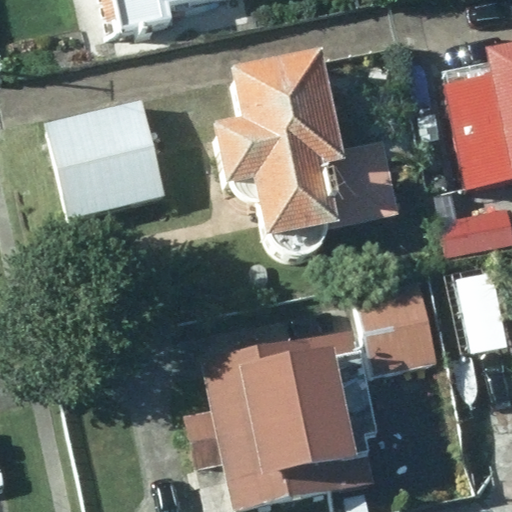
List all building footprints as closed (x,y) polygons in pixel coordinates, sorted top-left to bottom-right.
[(106,0),(116,46),(167,34),(164,19),(250,0),(106,0)] [(511,189),(511,61),(476,69),(480,84),(437,92),(458,200),(511,189)] [(330,161),(311,72),(219,91),(230,139),(202,145),(215,208),(240,203),(251,256),(390,227),(374,152),(330,161)] [(160,210),(133,111),(37,136),(63,234),(160,210)] [(508,256),(501,219),(452,228),(460,266),(508,256)] [(486,279),(446,288),(463,365),(503,356),(486,279)] [(416,293),(349,306),(366,388),(433,373),(416,293)] [(221,511),(295,511),(367,496),(357,455),(369,452),(346,345),(193,377),(221,511)]
